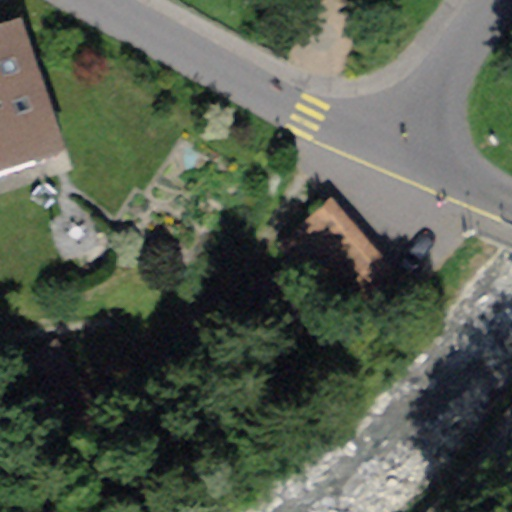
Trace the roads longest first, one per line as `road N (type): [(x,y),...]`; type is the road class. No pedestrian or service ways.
road 1 (residential): [(393,157),(89,0)]
road 2 (residential): [(495,0),(393,157)]
road 3 (residential): [(511,213),(393,157)]
